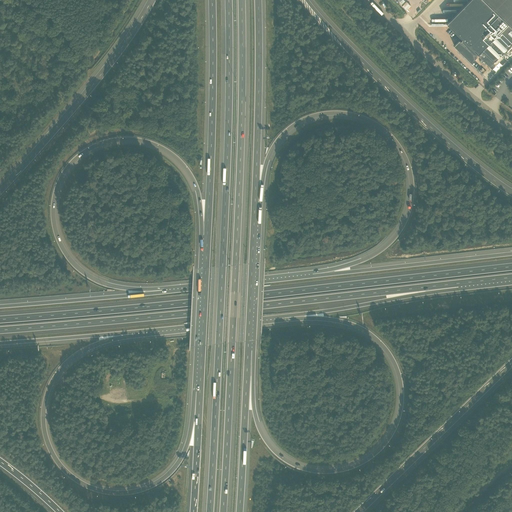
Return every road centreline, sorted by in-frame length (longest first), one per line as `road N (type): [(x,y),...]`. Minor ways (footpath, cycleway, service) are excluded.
road 1 (motorway): [(511,266),(0,319)]
road 2 (motorway): [(228,0),(209,511)]
road 3 (motorway): [(224,511),(240,0)]
road 4 (motorway): [(0,329),(460,284)]
road 5 (motorway): [(284,316),(354,325),(390,356),(400,385),(398,416),(371,455),(317,470),(277,453),(254,410),(249,340)]
road 6 (motorway): [(166,290),(110,285),(73,264),(52,215),(70,163),(109,141),(161,147),(193,180),(207,235)]
road 7 (motorway): [(199,391),(187,443),(160,480),(114,492),(70,476),(45,436),(51,381),(81,351),(135,332)]
road 8 (motorway): [(256,202),(271,149),(311,115),(363,117),(392,137),(411,184),(400,227),(376,253),(310,274)]
road 9 (motorway): [(511,193),(433,130),(306,0)]
road 10 (motorway): [(150,0),(100,75),(0,190)]
road 11 (motorway): [(211,0),(207,235)]
road 12 (motorway): [(361,511),(511,364)]
road 13 (motorway): [(511,252),(310,274)]
road 14 (motorway): [(256,202),(257,0)]
road 15 (unclassified): [(511,130),(369,0)]
road 16 (motorway): [(284,316),(460,284)]
road 17 (motorway): [(239,511),(249,340)]
road 18 (motorway): [(166,290),(0,304)]
road 19 (motorway): [(207,235),(199,391)]
road 20 (motorway): [(135,332),(284,316)]
road 21 (motorway): [(310,274),(166,290)]
road 22 (motorway): [(249,340),(256,202)]
road 23 (motorway): [(0,343),(135,332)]
road 24 (motorway): [(199,391),(193,511)]
